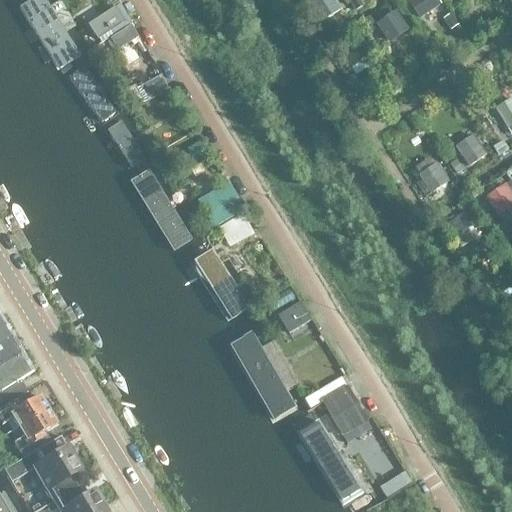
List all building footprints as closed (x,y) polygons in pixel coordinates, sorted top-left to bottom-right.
[(50,0),(40,0),(30,7),(67,66),(85,55),(50,0)] [(119,0),(89,0),(91,3),(96,0),(108,0),(112,8),(88,21),(99,41),(110,35),(118,48),(140,37),(119,0)] [(340,2),(338,0),(308,0),(313,6),(312,7),(323,25),(341,13),(336,4),(340,2)] [(360,0),(352,0),(349,2),(355,13),(365,8),(360,0)] [(420,22),(442,7),(437,0),(413,0),(408,4),(420,22)] [(396,14),(376,27),(390,47),(410,33),(396,14)] [(459,27),(452,16),(444,21),(451,32),(459,27)] [(378,32),(370,19),(361,25),(368,38),(378,32)] [(372,58),(360,40),(346,49),(347,52),(341,56),(351,71),(372,58)] [(143,102),(170,90),(154,55),(127,66),(143,102)] [(82,69),(69,78),(101,123),(114,114),(82,69)] [(511,101),(496,112),(509,132),(511,130),(511,101)] [(119,121),(106,129),(134,174),(146,166),(119,121)] [(488,158),(474,138),(456,151),(470,171),(488,158)] [(509,152),(503,143),(493,149),(499,158),(509,152)] [(438,154),(432,158),(438,165),(443,161),(438,154)] [(430,196),(431,198),(450,185),(438,167),(435,168),(430,161),(417,171),(422,178),(419,180),(421,183),(417,186),(426,199),(430,196)] [(464,173),(457,163),(450,167),(457,178),(464,173)] [(148,173),(131,183),(173,252),(190,242),(148,173)] [(232,181),(198,200),(214,228),(248,209),(232,181)] [(511,193),(507,186),(485,201),(498,220),(500,219),(506,227),(511,223),(511,193)] [(463,207),(444,219),(459,243),(478,231),(463,207)] [(248,310),(211,253),(194,263),(194,267),(195,270),(196,273),(197,276),(199,279),(201,281),(204,283),(208,284),(231,320),(248,310)] [(310,322),(300,305),(280,318),(290,335),(310,322)] [(2,320),(0,321),(0,345),(13,338),(2,320)] [(294,409),(252,336),(238,344),(242,352),(236,356),(274,421),(294,409)] [(13,338),(0,345),(0,369),(23,355),(13,338)] [(23,355),(0,369),(0,410),(28,393),(21,382),(35,373),(23,355)] [(348,390),(324,404),(342,436),(367,422),(348,390)] [(13,422),(18,430),(48,413),(39,398),(24,407),(22,403),(0,415),(0,425),(2,429),(13,422)] [(48,413),(18,430),(24,440),(13,446),(19,456),(44,440),(41,436),(56,427),(48,413)] [(319,422),(299,435),(343,506),(363,494),(319,422)] [(4,473),(11,485),(35,471),(54,503),(73,492),(67,481),(80,473),(59,439),(4,473)] [(79,502),(73,492),(54,503),(60,511),(103,511),(93,494),(79,502)] [(13,511),(4,495),(0,497),(0,511),(13,511)]
